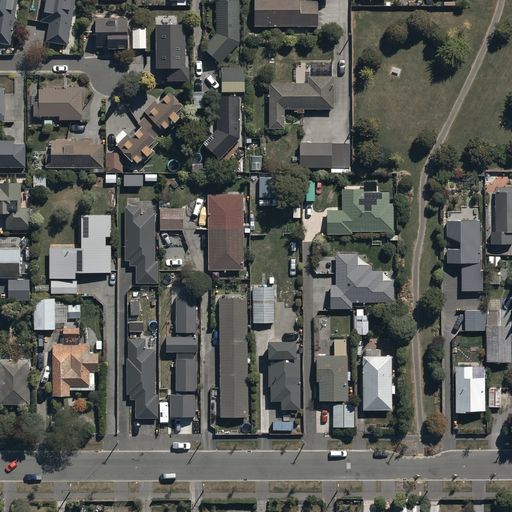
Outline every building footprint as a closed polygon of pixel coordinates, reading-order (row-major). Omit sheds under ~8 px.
[(0,0),(0,40),(10,42),(16,0),(0,0)] [(50,22),(47,39),(67,43),(74,0),(42,0),(39,20),(50,22)] [(240,0),(215,0),(216,31),(204,46),(220,60),(240,36),(240,0)] [(255,0),(255,24),(318,25),(318,0),(255,0)] [(128,48),(127,18),(95,18),(96,48),(128,48)] [(186,67),(186,24),(156,25),(156,69),(168,68),(168,81),(189,81),(189,67),(186,67)] [(146,27),(133,28),(133,48),(146,48),(146,27)] [(244,64),(221,64),(221,90),(216,90),(216,127),(203,141),(219,156),(240,135),(239,90),(244,90),(244,64)] [(268,80),(268,124),(284,124),(284,106),(296,106),(296,110),(304,110),(304,107),(334,107),(334,73),(308,73),(308,80),(268,80)] [(33,99),(33,114),(59,114),(59,119),(83,119),(83,84),(66,84),(66,86),(55,86),(55,84),(43,84),(43,86),(39,86),(39,99),(33,99)] [(117,134),(116,142),(135,162),(140,157),(144,161),(156,150),(153,147),(159,141),(154,136),(168,123),(172,127),(183,116),(181,113),(188,106),(171,88),(158,100),(155,97),(143,108),(146,112),(126,132),(123,128),(117,134)] [(203,90),(192,90),(193,105),(204,105),(203,90)] [(45,151),(45,164),(102,165),(103,141),(91,141),(91,137),(51,137),(51,151),(45,151)] [(13,138),(0,138),(0,165),(26,166),(26,141),(14,141),(13,138)] [(318,140),(300,140),(300,159),(318,159),(318,163),(351,164),(351,138),(318,138),(318,140)] [(122,151),(105,151),(105,168),(122,168),(122,151)] [(143,172),(124,172),(124,182),(143,182),(143,172)] [(0,211),(6,212),(6,228),(32,228),(32,206),(21,206),(21,180),(0,179),(0,211)] [(491,228),(491,241),(511,241),(511,229),(511,183),(495,184),(494,228),(491,228)] [(327,208),(327,231),(351,232),(351,229),(392,229),(392,201),(389,201),(389,189),(363,189),(363,186),(341,186),(341,208),(327,208)] [(243,191),(207,192),(208,267),(244,267),(243,191)] [(183,206),(167,206),(167,200),(159,200),(159,207),(161,207),(161,228),(183,228),(183,206)] [(141,204),(125,204),(125,259),(129,259),(129,264),(136,264),(136,281),(156,281),(156,210),(141,210),(141,204)] [(105,237),(111,237),(111,215),(81,216),(81,248),(49,248),(50,279),(75,278),(75,273),(111,273),(111,246),(105,246),(105,237)] [(480,227),(479,219),(448,218),(449,234),(461,240),(460,245),(448,247),(447,262),(453,262),(462,263),(482,264),(480,227)] [(0,275),(20,275),(20,244),(0,244),(0,275)] [(329,282),(329,307),(352,307),(352,300),(392,299),(392,278),(383,278),(383,267),(370,267),(370,264),(356,264),(356,250),(334,250),(334,282),(329,282)] [(500,255),(488,254),(488,265),(500,265),(500,255)] [(483,289),(482,264),(462,263),(462,277),(462,290),(483,289)] [(31,280),(9,280),(9,300),(31,300),(31,280)] [(76,281),(51,281),(51,294),(76,294),(76,281)] [(273,284),(252,284),(252,320),(273,320),(273,284)] [(196,294),(176,294),(175,334),(166,333),(166,348),(176,349),(176,389),(170,389),(170,414),(195,414),(195,350),(197,350),(197,332),(195,332),(196,294)] [(246,295),(218,295),(218,413),(246,413),(246,295)] [(55,296),(34,296),(34,326),(55,326),(55,320),(67,320),(67,301),(55,301),(55,296)] [(465,329),(487,328),(487,308),(465,309),(465,319),(465,329)] [(353,313),(353,332),(368,332),(368,313),(353,313)] [(79,326),(64,326),(64,334),(79,334),(79,326)] [(511,326),(488,326),(488,363),(511,362),(511,326)] [(128,328),(128,355),(126,355),(126,392),(130,392),(130,397),(135,397),(135,417),(158,417),(158,391),(155,391),(155,335),(144,335),(144,328),(128,328)] [(459,335),(459,346),(481,346),(481,335),(459,335)] [(295,336),(268,336),(268,383),(270,383),(270,398),(280,398),(280,407),(299,406),(298,350),(295,350),(295,336)] [(333,353),(315,353),(315,377),(317,377),(317,398),(345,398),(345,337),(333,337),(333,353)] [(0,402),(31,402),(31,341),(0,341),(0,402)] [(90,341),(53,341),(53,392),(70,393),(70,388),(95,388),(95,368),(99,368),(99,349),(90,349),(90,341)] [(361,348),(361,408),(391,408),(391,392),(393,392),(393,381),(390,381),(390,353),(379,353),(379,348),(361,348)] [(457,362),(457,408),(486,408),(485,362),(457,362)] [(501,386),(489,385),(488,404),(501,404),(501,386)] [(353,402),(332,402),(332,425),(353,425),(353,402)] [(96,498),(75,498),(75,508),(96,508),(96,498)]
